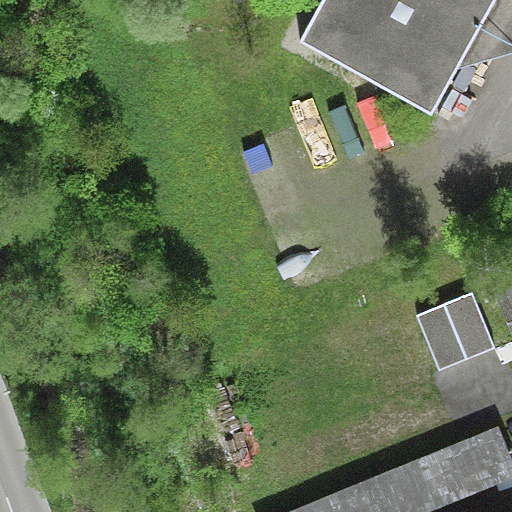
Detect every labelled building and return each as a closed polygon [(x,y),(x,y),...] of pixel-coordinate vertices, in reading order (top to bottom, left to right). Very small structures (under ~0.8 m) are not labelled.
[(323,0),(301,41),(431,113),(457,67),(493,0),(323,0)] [(511,52),(511,0),(493,0),(457,67),(511,52)] [(511,260),(486,270),(511,335),(511,260)] [(471,294),(418,316),(441,370),(493,348),(471,294)] [(511,460),(499,427),(289,511),(428,511),(511,478),(511,460)]
